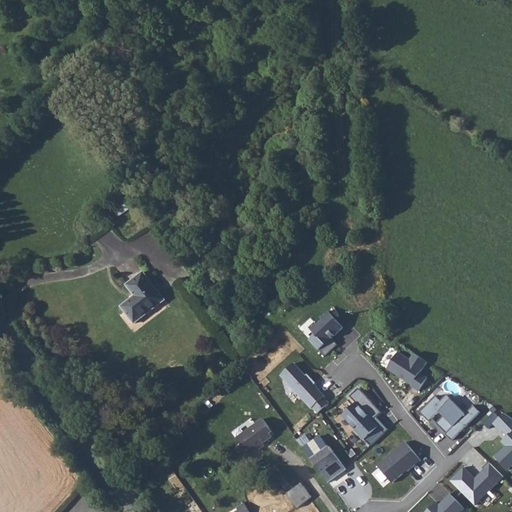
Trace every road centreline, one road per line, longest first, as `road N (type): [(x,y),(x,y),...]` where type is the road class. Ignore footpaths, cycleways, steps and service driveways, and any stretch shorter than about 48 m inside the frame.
road 1 (residential): [(369,511),(403,506),(442,464),(368,370),(341,373)]
road 2 (tertiary): [(0,323),(136,511)]
